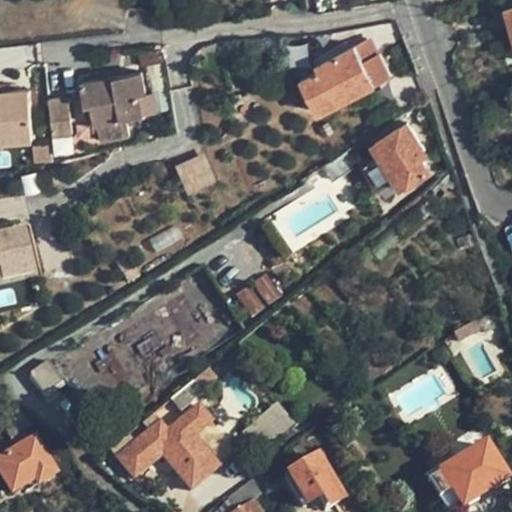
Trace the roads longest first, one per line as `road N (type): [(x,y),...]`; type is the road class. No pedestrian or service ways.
road 1 (unknown): [(432,106),(62,354)]
road 2 (residential): [(415,0),(479,180),(487,194),(511,205)]
road 3 (unknown): [(315,23),(175,44)]
road 4 (unknown): [(426,33),(375,17),(315,23),(312,0)]
